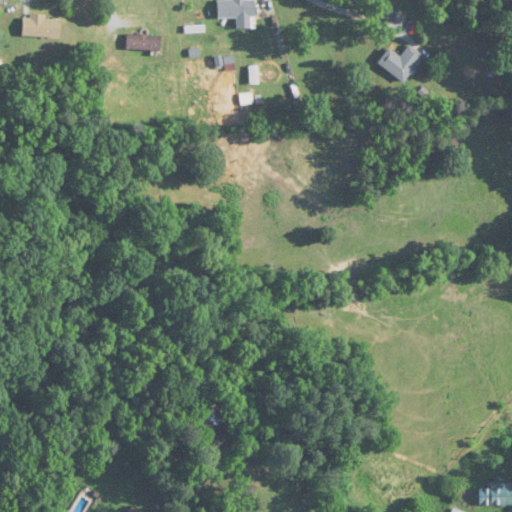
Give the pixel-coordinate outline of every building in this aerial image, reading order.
[(218,0),(218,19),(237,19),(237,30),(256,30),(256,0),(218,0)] [(23,17),(23,36),(61,36),(61,17),(23,17)] [(161,49),(161,34),(127,34),(127,49),(161,49)] [(401,57),(387,49),(378,66),(406,83),(423,55),(408,46),(401,57)] [(209,434),(230,413),(211,394),(190,415),(209,434)] [(511,505),(511,486),(481,487),(481,506),(511,505)]
